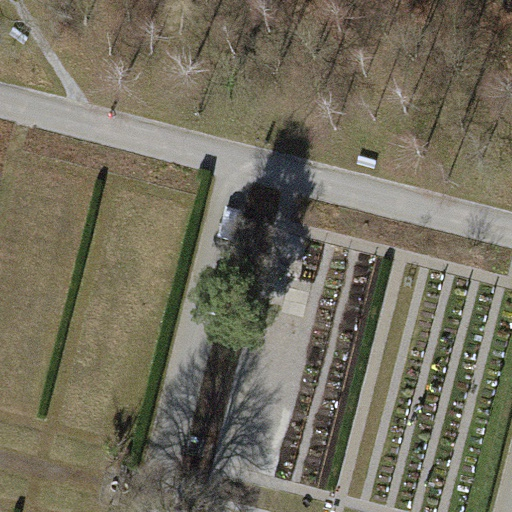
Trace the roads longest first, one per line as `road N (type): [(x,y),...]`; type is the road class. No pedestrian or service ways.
road 1 (track): [(511,236),(0,98)]
road 2 (track): [(155,511),(241,158)]
road 3 (track): [(0,456),(208,511)]
